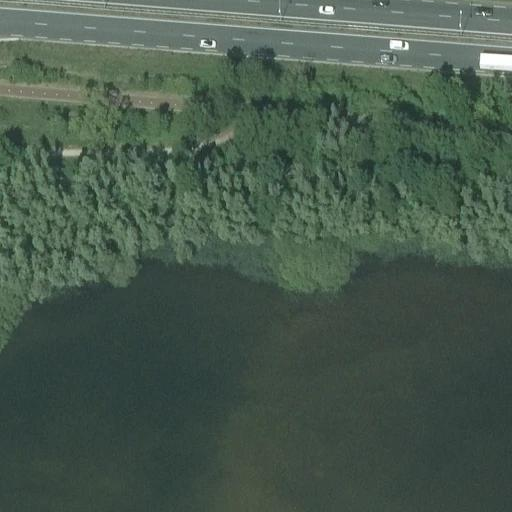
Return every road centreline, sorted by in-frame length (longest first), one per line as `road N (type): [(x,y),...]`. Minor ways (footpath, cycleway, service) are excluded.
road 1 (trunk): [(0,23),(511,63)]
road 2 (trunk): [(511,22),(220,0)]
